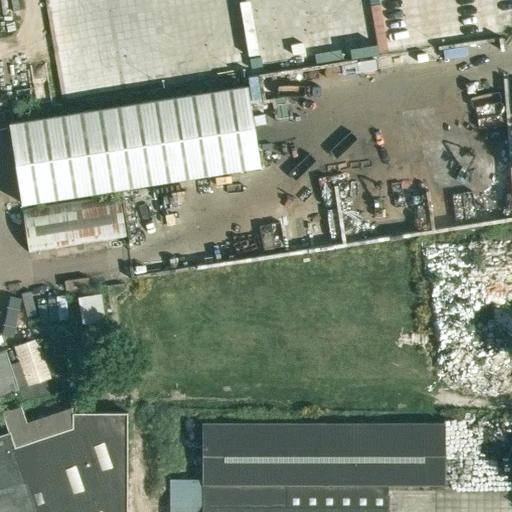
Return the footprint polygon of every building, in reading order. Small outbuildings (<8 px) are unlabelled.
[(437,54),(339,69),(342,92),(441,78),(437,54)] [(261,165),(248,85),(9,125),(22,205),(261,165)] [(119,195),(22,210),(29,253),(125,238),(119,195)] [(50,380),(36,340),(16,347),(29,386),(50,380)] [(5,350),(0,351),(0,395),(17,389),(5,350)] [(131,400),(129,387),(128,379),(105,382),(108,403),(131,400)] [(73,427),(13,447),(9,433),(0,436),(0,511),(126,511),(127,412),(72,413),(73,427)] [(387,511),(387,485),(445,486),(444,424),(203,424),(203,480),(170,481),(170,511),(387,511)]
